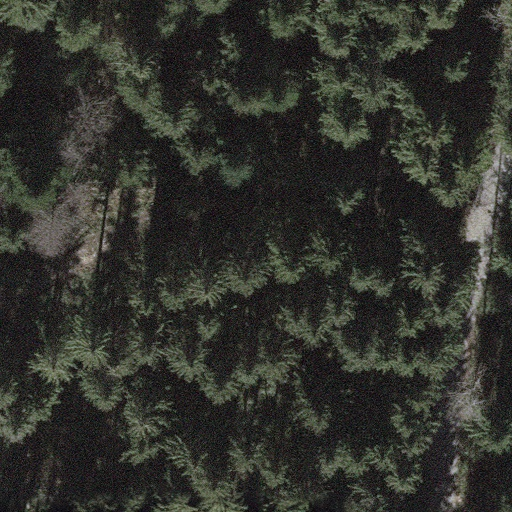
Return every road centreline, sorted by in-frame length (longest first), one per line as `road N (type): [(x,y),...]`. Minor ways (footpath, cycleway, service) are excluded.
road 1 (track): [(0,295),(145,227),(245,193),(341,173),(511,155)]
road 2 (track): [(511,159),(464,322),(439,511)]
